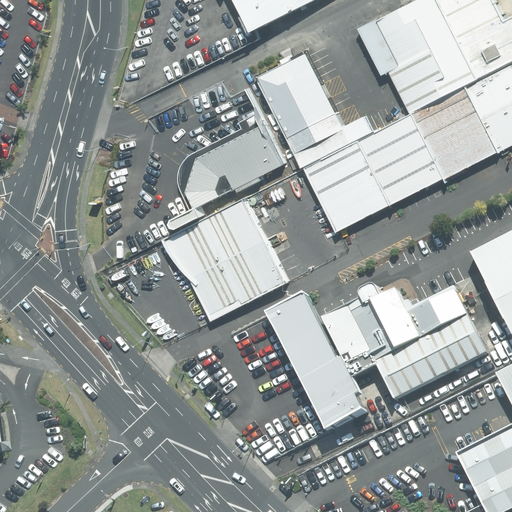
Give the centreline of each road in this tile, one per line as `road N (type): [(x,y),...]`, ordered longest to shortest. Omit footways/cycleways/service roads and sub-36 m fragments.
road 1 (secondary): [(146,437),(0,275)]
road 2 (secondary): [(60,158),(65,231),(86,310)]
road 3 (secondary): [(175,408),(276,511)]
road 4 (secondary): [(86,310),(175,408)]
road 5 (secondary): [(93,0),(63,128)]
